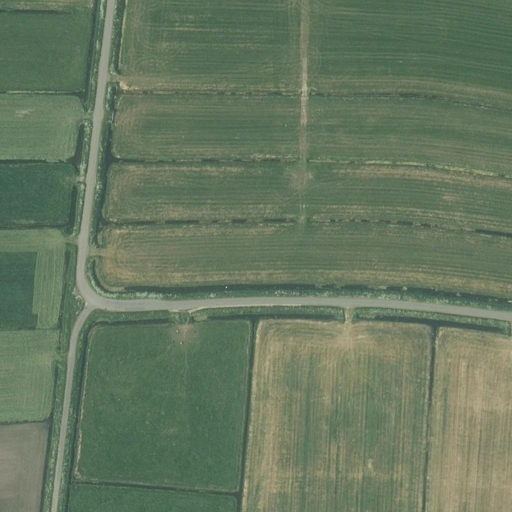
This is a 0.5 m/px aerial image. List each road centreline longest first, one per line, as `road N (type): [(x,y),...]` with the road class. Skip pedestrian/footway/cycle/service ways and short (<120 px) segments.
road 1 (unclassified): [(98,304),(439,307),(511,317)]
road 2 (unclassified): [(98,304),(82,275),(111,0)]
road 3 (unclassified): [(53,511),(75,345),(98,304)]
